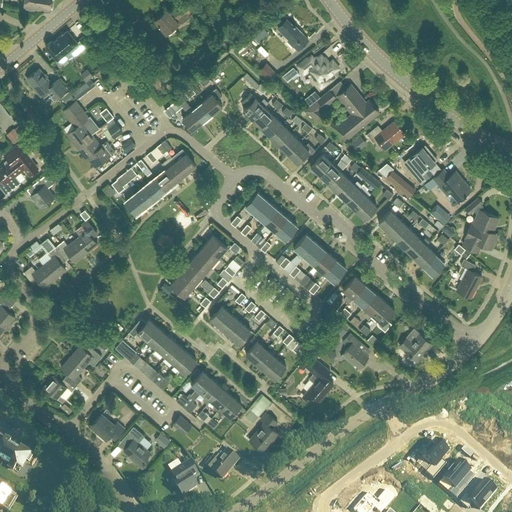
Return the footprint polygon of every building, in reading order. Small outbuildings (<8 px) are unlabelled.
[(50,9),(52,0),(51,0),(23,0),(23,7),(33,9),(34,6),(50,9)] [(176,19),(180,16),(182,20),(185,20),(190,16),(195,23),(200,18),(194,10),(193,10),(191,7),(185,0),(181,0),(178,3),(179,4),(170,12),(167,8),(154,18),(165,32),(178,22),(176,19)] [(298,47),(308,38),(294,24),(295,23),(294,21),(293,23),(287,17),(278,25),(289,37),(287,38),(293,44),(294,43),(298,47)] [(74,55),(82,48),(85,45),(87,47),(96,40),(89,31),(80,39),(80,40),(77,42),(67,30),(54,41),(52,39),(45,45),(57,60),(58,59),(60,62),(67,57),(65,55),(70,51),(74,55)] [(260,48),(253,55),(260,61),(267,53),(260,48)] [(325,76),(337,65),(332,59),(329,61),(321,52),(315,57),(311,53),(298,64),(304,71),(310,66),(318,75),(315,78),(321,85),(328,79),(325,76)] [(258,70),(262,75),(270,66),(266,62),(258,70)] [(27,77),(40,93),(43,96),(49,91),(54,98),(66,88),(58,78),(52,83),(39,67),(27,77)] [(203,85),(209,80),(205,75),(199,80),(203,85)] [(86,81),(72,92),(77,98),(91,88),(86,81)] [(267,88),(261,82),(256,87),(263,93),(267,88)] [(338,123),(343,129),(348,135),(379,110),(369,97),(366,100),(351,82),(337,93),(352,111),(338,123)] [(212,112),(222,103),(217,97),(222,93),(216,86),(211,90),(212,92),(202,100),(212,112)] [(188,97),(195,92),(191,87),(184,92),(188,97)] [(329,88),(316,98),(323,106),(323,107),(336,96),(329,88)] [(268,101),(263,96),(260,100),(255,95),(250,91),(242,99),(247,103),(243,108),(252,117),(264,104),(268,101)] [(67,101),(72,96),(68,92),(63,96),(67,101)] [(183,116),(192,128),(202,120),(193,108),(182,94),(171,102),(176,107),(181,103),(188,111),(183,116)] [(278,108),(282,103),(276,97),(272,102),(278,108)] [(323,106),(316,98),(303,109),(343,141),(348,135),(343,129),(342,130),(318,110),(323,106)] [(92,132),(83,120),(88,116),(75,99),(62,109),(75,126),(66,133),(76,145),(92,132)] [(130,100),(124,104),(127,109),(133,105),(130,100)] [(212,112),(202,100),(193,108),(202,120),(212,112)] [(252,117),(261,125),(273,113),(264,104),(252,117)] [(288,116),(292,111),(292,110),(286,105),(282,110),(288,116)] [(261,125),(270,134),(282,122),(273,113),(261,125)] [(298,123),(302,119),(302,118),(296,113),(292,118),(298,123)] [(405,134),(406,134),(394,119),(379,131),(375,126),(367,133),(373,141),(377,138),(385,148),(404,132),(405,134)] [(107,126),(114,134),(122,128),(116,120),(107,126)] [(308,131),(311,127),(312,126),(306,121),(301,126),(308,131)] [(279,143),(291,131),(282,122),(270,134),(279,143)] [(12,128),(6,134),(14,143),(20,138),(21,137),(13,127),(12,128)] [(279,143),(288,152),(300,139),(291,131),(279,143)] [(92,132),(76,145),(85,157),(87,155),(95,165),(115,150),(106,139),(100,143),(92,132)] [(325,137),(319,132),(315,137),(321,142),(325,137)] [(366,140),(360,133),(350,142),(356,149),(366,140)] [(127,150),(134,144),(130,139),(123,144),(127,150)] [(164,139),(160,143),(166,150),(171,147),(164,139)] [(307,141),(304,144),(300,139),(288,152),(297,161),(308,149),(311,151),(315,148),(307,141)] [(329,140),(325,145),(332,150),(336,145),(329,140)] [(0,174),(1,176),(0,176),(0,184),(6,192),(18,183),(13,177),(25,167),(29,173),(38,166),(19,142),(5,153),(10,159),(0,166),(0,174)] [(160,143),(156,146),(162,154),(166,150),(160,143)] [(425,167),(436,158),(425,144),(405,160),(405,161),(409,158),(417,167),(413,170),(421,179),(429,172),(425,167)] [(172,155),(175,159),(185,171),(195,163),(185,151),(182,146),(172,155)] [(151,150),(146,154),(152,162),(157,158),(151,150)] [(319,173),(331,161),(322,152),(310,164),(319,173)] [(351,158),(344,152),(340,157),(347,163),(351,158)] [(141,158),(136,162),(142,170),(147,166),(141,158)] [(165,167),(175,179),(185,171),(175,159),(165,167)] [(356,171),(360,166),(354,160),(350,165),(356,171)] [(319,173),(328,182),(340,169),(331,161),(319,173)] [(137,174),(131,166),(126,170),(132,178),(137,174)] [(356,172),(366,180),(371,174),(361,166),(356,172)] [(155,175),(166,187),(175,179),(165,167),(155,175)] [(446,192),(450,189),(457,198),(451,203),(452,203),(464,193),(464,194),(466,193),(465,192),(471,187),(455,169),(449,174),(443,167),(433,176),(437,181),(446,192)] [(337,190),(349,178),(340,169),(328,182),(337,190)] [(392,170),(387,176),(409,195),(414,189),(392,170)] [(40,207),(54,196),(47,187),(54,182),(46,173),(36,181),(40,187),(30,194),(40,207)] [(123,185),(127,182),(121,174),(116,178),(117,179),(111,183),(118,192),(124,187),(123,185)] [(375,188),(381,182),(371,174),(366,180),(375,188)] [(146,183),(156,195),(166,187),(155,175),(146,183)] [(432,185),(437,181),(433,176),(427,180),(432,185)] [(337,190),(346,199),(358,187),(349,178),(337,190)] [(287,182),(284,186),(292,191),(294,187),(287,182)] [(136,191),(146,203),(156,195),(146,183),(136,191)] [(346,199),(355,208),(367,196),(358,187),(346,199)] [(393,192),(386,187),(382,192),(389,197),(393,192)] [(245,204),(255,213),(267,199),(257,190),(245,204)] [(146,203),(136,191),(126,199),(136,212),(146,203)] [(434,209),(440,206),(436,195),(429,198),(434,209)] [(364,217),(376,205),(367,196),(355,208),(364,217)] [(397,196),(392,201),(399,206),(403,201),(397,196)] [(477,212),(473,221),(492,230),(498,216),(481,208),(483,204),(480,202),(482,201),(478,196),(465,206),(469,211),(473,208),(477,212)] [(255,213),(265,221),(277,207),(267,199),(255,213)] [(56,211),(63,206),(60,202),(53,207),(56,211)] [(265,221),(275,230),(287,216),(277,207),(265,221)] [(377,221),(387,230),(399,217),(389,208),(377,221)] [(415,219),(419,214),(412,209),(408,214),(415,219)] [(89,215),(84,210),(80,213),(85,218),(89,215)] [(247,223),(241,218),(236,215),(230,222),(234,226),(240,231),(246,223),(247,223)] [(287,216),(275,230),(285,238),(297,224),(287,216)] [(387,230),(396,238),(408,226),(399,217),(387,230)] [(428,222),(422,217),(418,222),(424,227),(428,222)] [(80,234),(75,238),(86,252),(97,243),(91,235),(95,231),(87,221),(76,229),(80,234)] [(462,243),(473,248),(477,250),(480,242),(491,247),(497,232),(492,230),(473,221),(471,221),(464,236),(465,236),(462,243)] [(251,227),(246,223),(240,231),(244,234),(251,227)] [(396,238),(405,247),(417,235),(408,226),(396,238)] [(254,243),(261,235),(256,232),(250,239),(254,243)] [(294,246),(304,255),(316,240),(306,232),(294,246)] [(204,243),(218,255),(226,245),(212,233),(204,243)] [(443,243),(447,238),(441,233),(437,238),(443,243)] [(414,256),(426,244),(417,235),(405,247),(414,256)] [(86,252),(75,238),(67,244),(64,239),(55,246),(64,257),(68,253),(75,261),(86,252)] [(264,251),(270,244),(266,240),(260,248),(264,251)] [(304,255),(314,263),(326,249),(316,240),(304,255)] [(195,253),(210,265),(218,255),(204,243),(195,253)] [(460,253),(464,248),(458,243),(454,248),(460,253)] [(414,256),(422,265),(434,252),(426,244),(414,256)] [(51,257),(44,263),(55,277),(66,268),(59,261),(64,257),(55,246),(47,252),(51,257)] [(323,271),(335,257),(326,249),(314,263),(318,267),(316,269),(316,272),(320,275),(323,271)] [(470,253),(465,249),(460,254),(466,258),(470,253)] [(444,261),(434,252),(422,265),(432,274),(444,261)] [(187,263),(201,275),(210,265),(195,253),(187,263)] [(240,265),(244,261),(236,254),(233,259),(240,265)] [(283,267),(289,260),(285,256),(279,264),(283,267)] [(335,257),(323,271),(333,280),(345,266),(335,257)] [(471,296),(482,275),(472,270),(475,263),(464,257),(460,264),(468,267),(457,288),(471,296)] [(43,286),(55,277),(44,263),(35,270),(32,265),(24,271),(33,282),(37,279),(43,286)] [(179,273),(193,285),(201,275),(187,263),(179,273)] [(224,269),(231,275),(235,271),(228,264),(224,269)] [(293,276),(299,269),(295,265),(289,272),(293,276)] [(193,285),(179,273),(170,283),(184,295),(193,285)] [(303,285),(309,277),(305,273),(298,281),(303,285)] [(349,301),(353,297),(352,296),(364,282),(355,274),(342,288),(348,293),(344,297),(349,301)] [(227,281),(222,276),(216,283),(221,287),(227,281)] [(312,293),(319,285),(315,282),(308,289),(312,293)] [(352,296),(353,297),(362,305),(374,291),(364,282),(352,296)] [(231,302),(240,290),(234,284),(224,296),(231,302)] [(213,297),(218,290),(214,286),(208,293),(213,297)] [(0,321),(6,327),(15,316),(8,309),(16,300),(5,290),(0,295),(0,321)] [(368,318),(372,313),(384,299),(374,291),(362,305),(367,309),(364,313),(365,315),(368,318)] [(239,303),(245,296),(241,292),(234,299),(239,303)] [(205,307),(210,300),(205,296),(200,302),(205,307)] [(329,303),(336,309),(340,304),(334,298),(329,303)] [(391,322),(386,317),(394,308),(384,299),(372,313),(377,318),(376,319),(378,324),(384,329),(391,322)] [(248,311),(255,304),(251,300),(244,308),(248,311)] [(210,317),(219,325),(231,312),(221,304),(210,317)] [(344,307),(339,312),(346,317),(350,312),(344,307)] [(258,320),(265,312),(260,308),(254,316),(258,320)] [(219,325),(229,333),(240,320),(231,312),(219,325)] [(360,321),(354,315),(349,320),(356,326),(360,321)] [(137,331),(146,339),(158,326),(148,318),(145,321),(141,317),(129,331),(134,335),(137,331)] [(240,320),(229,333),(239,342),(250,329),(240,320)] [(349,327),(341,320),(336,325),(344,332),(349,327)] [(119,330),(122,326),(117,321),(114,325),(119,330)] [(272,332),(277,336),(283,328),(279,324),(272,332)] [(359,329),(365,334),(370,329),(363,324),(359,329)] [(146,339),(156,347),(167,334),(158,326),(146,339)] [(399,345),(404,349),(416,359),(430,342),(418,332),(413,328),(399,345)] [(359,367),(368,355),(357,346),(361,341),(350,331),(342,341),(348,346),(342,353),(359,367)] [(293,336),(288,333),(282,340),(286,344),(293,336)] [(165,355),(177,342),(167,334),(156,347),(165,355)] [(379,341),(371,334),(367,339),(375,346),(379,341)] [(293,336),(286,344),(285,345),(291,350),(292,349),(298,341),(293,336)] [(80,344),(70,355),(83,367),(89,360),(94,364),(97,359),(102,355),(91,345),(84,339),(80,344)] [(131,347),(122,339),(114,347),(123,355),(131,347)] [(244,353),(254,362),(266,348),(256,340),(244,353)] [(302,345),(298,341),(292,349),(296,352),(302,345)] [(165,355),(175,363),(186,350),(177,342),(165,355)] [(254,362),(264,370),(275,357),(266,348),(254,362)] [(181,376),(196,359),(186,350),(175,363),(180,368),(176,372),(181,376)] [(303,368),(307,363),(314,354),(310,350),(298,364),(303,368)] [(135,352),(129,359),(129,360),(133,364),(140,356),(135,352)] [(68,372),(64,377),(74,386),(81,378),(76,374),(83,367),(70,355),(60,366),(68,372)] [(312,372),(308,377),(314,382),(307,390),(307,389),(302,394),(303,396),(306,399),(308,399),(312,394),(319,400),(333,383),(325,375),(330,369),(315,356),(306,367),(312,372)] [(275,357),(264,370),(274,378),(285,365),(275,357)] [(149,364),(144,360),(138,368),(142,371),(149,364)] [(154,369),(148,376),(152,380),(158,372),(154,369)] [(200,390),(201,391),(212,378),(202,369),(191,383),(196,386),(190,393),(195,397),(200,390)] [(152,380),(157,384),(164,377),(158,372),(152,380)] [(71,390),(74,386),(64,377),(60,381),(53,375),(43,386),(57,398),(62,402),(65,399),(60,394),(66,387),(71,390)] [(164,377),(157,384),(161,388),(168,380),(164,377)] [(207,403),(211,399),(210,399),(222,386),(212,378),(201,391),(206,395),(202,399),(207,403)] [(217,410),(220,407),(231,394),(222,386),(210,399),(211,399),(215,403),(213,407),(217,410)] [(176,400),(180,404),(185,408),(192,401),(195,397),(190,393),(190,392),(186,396),(182,393),(176,400)] [(230,415),(241,402),(231,394),(220,407),(230,415)] [(258,415),(262,410),(268,403),(261,396),(254,404),(250,409),(258,415)] [(189,412),(196,404),(192,401),(185,408),(189,412)] [(71,408),(64,402),(60,406),(68,412),(71,408)] [(197,414),(203,420),(208,414),(201,409),(197,414)] [(262,450),(277,431),(271,426),(276,420),(266,411),(260,418),(264,421),(249,439),(262,450)] [(114,438),(123,428),(116,421),(113,425),(100,414),(90,424),(106,438),(109,434),(114,438)] [(183,433),(191,424),(179,414),(172,423),(183,433)] [(206,422),(213,428),(217,423),(211,417),(206,422)] [(127,445),(122,449),(130,456),(130,455),(133,458),(132,459),(141,467),(148,460),(145,458),(150,452),(138,441),(144,435),(133,426),(121,440),(127,445)] [(160,433),(155,439),(157,437),(161,441),(159,443),(164,447),(169,441),(160,433)] [(28,463),(33,455),(20,447),(18,450),(8,444),(10,441),(4,438),(1,443),(0,441),(0,459),(9,465),(7,468),(13,471),(16,466),(21,469),(26,461),(28,463)] [(437,441),(423,457),(433,466),(426,473),(434,480),(447,465),(442,460),(449,451),(437,441)] [(205,466),(210,470),(222,480),(238,461),(226,451),(219,459),(215,455),(205,466)] [(458,462),(442,480),(454,490),(449,495),(455,500),(467,487),(461,483),(470,472),(458,462)] [(175,481),(173,483),(181,497),(196,488),(192,480),(197,477),(196,475),(189,463),(171,474),(175,481)] [(465,495),(458,504),(467,511),(471,505),(479,511),(495,492),(496,492),(484,481),(483,482),(469,499),(465,495)] [(0,508),(6,511),(7,511),(16,498),(9,493),(10,491),(0,485),(0,508)] [(357,507),(352,511),(372,511),(374,511),(375,511),(382,511),(394,499),(385,491),(376,501),(368,494),(361,502),(359,500),(355,505),(357,507)]
